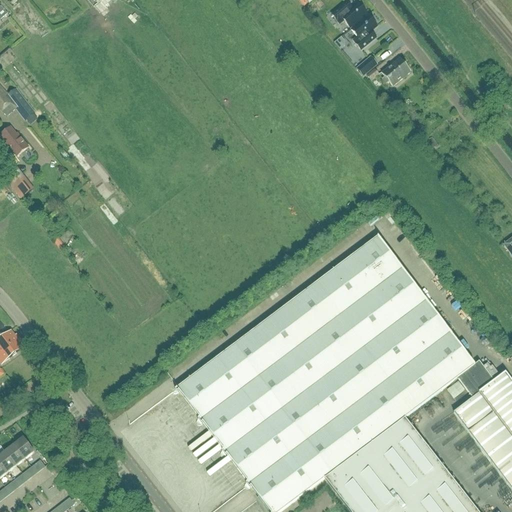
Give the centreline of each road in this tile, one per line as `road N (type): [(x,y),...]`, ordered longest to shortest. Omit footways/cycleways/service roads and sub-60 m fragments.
road 1 (unknown): [(105,432),(375,234),(395,239),(464,333)]
road 2 (unclassified): [(511,173),(374,0)]
road 3 (residential): [(166,511),(56,368)]
